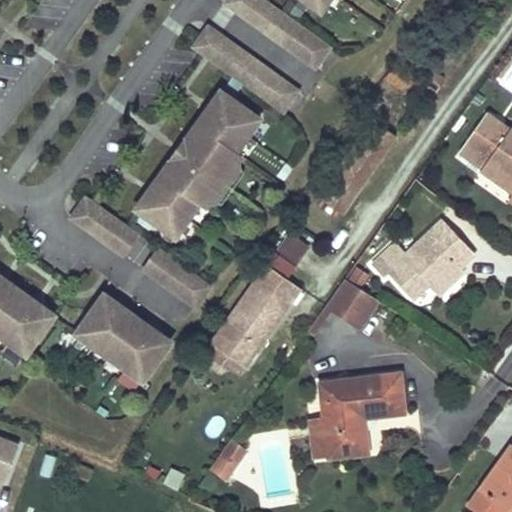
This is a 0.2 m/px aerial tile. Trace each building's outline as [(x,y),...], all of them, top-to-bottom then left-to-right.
[(226,0),(225,2),(236,11),(244,0),(226,0)] [(318,37),(266,0),(244,0),(236,11),(303,58),(318,37)] [(307,0),(321,10),(328,0),(307,0)] [(221,33),(208,25),(193,46),(205,54),(221,33)] [(286,81),(221,33),(205,54),(271,101),(286,81)] [(328,44),(318,37),(303,58),(313,66),(328,44)] [(511,94),(511,55),(494,83),(511,94)] [(409,90),(413,77),(392,71),(388,84),(409,90)] [(297,88),(286,81),(271,101),(282,109),(297,88)] [(172,159),(137,208),(176,236),(199,203),(204,207),(211,197),(223,180),(242,154),(237,151),(260,118),(221,90),(186,140),(209,156),(196,176),(172,159)] [(511,128),(490,113),(463,151),(486,166),(485,168),(511,186),(511,128)] [(394,136),(372,121),(322,194),(343,209),(394,136)] [(209,156),(186,140),(172,159),(196,176),(209,156)] [(245,171),(235,165),(223,180),(211,197),(221,204),(245,171)] [(98,204),(85,196),(70,217),(83,226),(98,204)] [(199,277),(98,204),(83,226),(184,299),(199,277)] [(390,274),(406,291),(422,277),(431,286),(436,292),(460,268),(476,253),(444,220),(408,255),(397,243),(374,265),(385,278),(390,274)] [(268,266),(290,279),(309,247),(288,234),(268,266)] [(247,371),(302,291),(268,268),(213,348),(247,371)] [(460,268),(436,292),(441,296),(464,273),(460,268)] [(54,314),(0,275),(0,333),(27,353),(54,314)] [(210,285),(199,277),(184,299),(195,306),(210,285)] [(422,277),(406,291),(415,300),(431,286),(422,277)] [(381,302),(345,280),(325,307),(331,311),(361,331),(381,302)] [(170,341),(105,294),(77,332),(143,380),(170,341)] [(331,311),(325,307),(308,332),(314,336),(331,311)] [(247,371),(213,348),(203,363),(223,377),(225,374),(234,372),(242,378),(247,371)] [(325,418),(330,458),(370,453),(366,418),(405,413),(400,374),(321,384),(325,418)] [(325,418),(310,420),(315,460),(330,458),(325,418)] [(17,448),(0,440),(0,482),(3,483),(17,448)] [(235,467),(246,451),(231,440),(220,456),(235,467)] [(511,446),(511,447),(471,505),(481,511),(494,511),(502,502),(511,508),(511,446)] [(225,481),(235,467),(220,456),(209,471),(225,481)] [(169,469),(163,487),(180,492),(185,474),(169,469)] [(508,511),(511,508),(502,502),(494,511),(508,511)]
